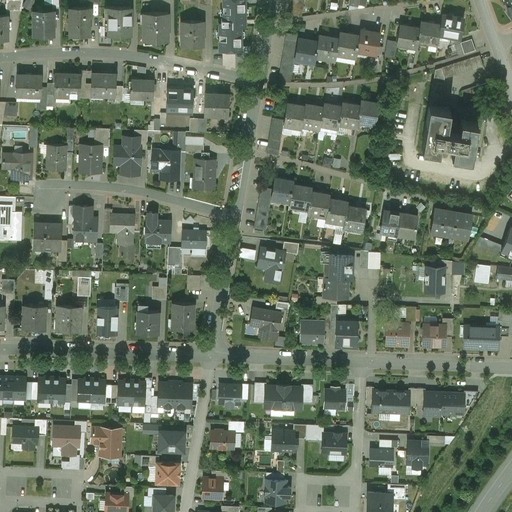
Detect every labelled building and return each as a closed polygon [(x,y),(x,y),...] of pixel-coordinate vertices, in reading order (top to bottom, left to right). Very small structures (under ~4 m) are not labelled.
[(22,0),(5,0),(6,11),(21,11),(22,0)] [(31,10),(36,0),(35,0),(26,0),(23,6),(31,10)] [(91,7),(69,7),(69,35),(89,35),(89,17),(91,17),(91,7)] [(130,7),(104,7),(104,17),(108,17),(108,26),(104,26),(104,35),(131,35),(130,7)] [(53,10),(33,10),(33,22),(34,22),(34,35),(33,35),(33,36),(54,36),(53,10)] [(168,12),(142,13),(142,41),(168,41),(168,12)] [(464,18),(442,14),(440,24),(438,35),(460,38),(464,18)] [(202,21),(181,21),(181,37),(182,37),(182,45),(181,45),(181,46),(202,46),(202,21)] [(440,24),(420,21),(419,28),(417,41),(437,45),(438,35),(440,24)] [(419,28),(400,24),(397,42),(396,44),(416,48),(417,41),(419,28)] [(239,26),(219,26),(219,54),(239,54),(239,26)] [(380,33),(360,29),(359,36),(357,51),(376,54),(380,33)] [(359,36),(339,32),(338,39),(336,54),(355,57),(357,51),(359,36)] [(338,39),(319,35),(318,41),(315,57),(335,60),(336,54),(338,39)] [(318,41),(298,38),(297,41),(296,47),(295,53),(294,59),(294,60),(314,63),(315,57),(318,41)] [(471,39),(460,43),(464,54),(475,51),(471,39)] [(397,42),(387,40),(385,55),(394,57),(396,44),(397,42)] [(479,56),(441,68),(444,78),(483,66),(479,56)] [(441,68),(435,70),(433,77),(444,79),(444,78),(441,68)] [(79,73),(56,72),(55,83),(55,95),(56,95),(56,94),(69,94),(69,96),(84,97),(85,83),(79,83),(79,73)] [(116,74),(91,73),(91,83),(90,94),(114,95),(115,95),(115,86),(116,74)] [(41,75),(16,74),(16,95),(40,96),(41,96),(41,87),(41,75)] [(153,80),(131,79),(131,87),(130,87),(130,97),(152,98),(153,80)] [(55,83),(47,83),(47,87),(47,94),(55,95),(55,83)] [(443,84),(433,83),(429,105),(440,107),(443,84)] [(488,83),(461,92),(464,102),(491,93),(488,83)] [(123,86),(115,86),(115,95),(114,95),(114,102),(122,102),(123,86)] [(193,88),(167,87),(166,108),(166,112),(167,112),(167,108),(182,109),(182,113),(192,113),(193,88)] [(69,94),(56,94),(56,95),(55,95),(55,101),(54,101),(55,101),(69,102),(69,96),(69,94)] [(229,95),(205,94),(204,115),(205,115),(205,112),(218,112),(218,115),(228,116),(229,95)] [(46,100),(40,100),(40,101),(37,101),(36,109),(46,110),(46,100)] [(378,103),(361,100),(360,105),(357,122),(375,125),(378,103)] [(17,102),(6,102),(4,113),(3,116),(17,116),(17,102)] [(360,105),(342,102),(341,106),(338,124),(349,126),(349,125),(355,126),(355,127),(356,127),(357,122),(360,105)] [(305,106),(287,103),(284,120),(283,125),(301,128),(301,125),(305,106)] [(341,106),(323,103),(323,107),(320,125),(338,128),(338,124),(341,106)] [(323,107),(305,104),(305,106),(301,125),(319,128),(320,125),(323,107)] [(429,105),(421,149),(438,152),(440,140),(453,142),(451,156),(471,160),(477,123),(460,120),(459,127),(447,124),(449,109),(440,107),(429,105)] [(198,118),(190,118),(189,132),(197,132),(198,118)] [(207,119),(198,118),(197,132),(206,132),(207,119)] [(110,129),(97,128),(97,145),(101,145),(101,146),(109,146),(110,129)] [(147,130),(134,130),(131,147),(140,148),(147,148),(147,130)] [(67,145),(46,144),(45,169),(66,170),(67,154),(67,145)] [(203,145),(185,144),(185,152),(203,153),(203,145)] [(97,145),(80,145),(80,154),(83,154),(82,168),(91,168),(91,171),(100,172),(101,146),(101,145),(97,145)] [(131,147),(115,147),(114,163),(122,163),(122,173),(138,174),(138,164),(139,164),(139,163),(138,163),(138,157),(139,157),(140,148),(131,147)] [(279,149),(267,147),(266,153),(278,155),(279,149)] [(179,151),(153,150),(152,167),(161,168),(160,178),(178,179),(179,151)] [(13,154),(3,153),(2,167),(13,168),(13,178),(30,178),(30,153),(13,153),(13,154)] [(333,166),(340,167),(341,158),(334,157),(333,166)] [(215,159),(195,158),(195,159),(194,179),(190,178),(189,187),(192,188),(213,189),(214,188),(213,188),(214,160),(215,160),(215,159)] [(293,180),(274,177),(272,189),(271,195),(271,199),(289,202),(292,184),(293,180)] [(311,187),(292,184),(289,202),(289,206),(307,209),(310,191),(311,187)] [(329,195),(310,191),(307,209),(307,213),(325,216),(328,198),(329,195)] [(271,195),(259,193),(258,198),(270,201),(271,199),(271,195)] [(12,197),(0,195),(0,224),(5,224),(4,238),(4,239),(21,240),(22,211),(12,211),(12,197)] [(347,202),(328,198),(325,216),(325,220),(336,222),(344,223),(347,206),(347,202)] [(91,206),(75,206),(75,217),(75,218),(87,218),(90,218),(91,206)] [(365,209),(347,206),(344,223),(343,227),(362,231),(365,209)] [(471,215),(434,208),(429,232),(467,238),(471,215)] [(400,213),(383,210),(380,232),(387,233),(397,235),(400,213)] [(170,221),(156,221),(156,212),(147,212),(147,221),(146,221),(145,240),(147,240),(147,241),(160,242),(160,241),(169,241),(170,221)] [(417,216),(400,213),(397,235),(403,236),(403,234),(413,236),(413,239),(417,216)] [(112,214),(110,214),(110,220),(109,232),(110,232),(117,232),(116,244),(121,244),(133,244),(133,243),(132,243),(132,232),(133,232),(134,215),(112,214)] [(87,218),(75,218),(75,217),(74,217),(74,224),(73,239),(96,240),(97,218),(90,218),(87,218)] [(336,222),(325,220),(324,227),(335,229),(336,222)] [(61,224),(35,223),(34,248),(35,248),(50,248),(50,249),(58,249),(61,249),(61,240),(61,224)] [(511,227),(503,246),(500,255),(511,259),(511,227)] [(206,230),(182,230),(181,247),(182,247),(205,248),(206,230)] [(397,235),(387,233),(386,240),(396,242),(397,235)] [(503,246),(480,236),(474,244),(500,255),(503,246)] [(67,240),(61,240),(61,249),(58,249),(58,261),(66,261),(67,240)] [(299,243),(284,241),(282,248),(297,251),(299,243)] [(103,243),(95,243),(95,258),(102,258),(103,243)] [(133,244),(121,244),(121,256),(133,256),(133,244)] [(255,259),(257,249),(242,246),(240,256),(255,259)] [(285,252),(260,248),(257,265),(271,268),(269,280),(280,282),(282,270),(285,252)] [(368,251),(360,250),(359,268),(367,268),(368,251)] [(368,267),(381,268),(381,251),(369,251),(368,267)] [(352,255),(327,254),(325,278),(347,279),(351,279),(352,255)] [(444,267),(425,266),(424,291),(444,292),(444,274),(445,267),(444,267)] [(511,268),(498,267),(496,279),(511,280),(511,268)] [(54,283),(54,268),(35,268),(35,283),(54,283)] [(480,268),(480,277),(489,277),(490,268),(480,268)] [(200,275),(187,275),(186,289),(199,290),(200,275)] [(91,277),(77,277),(77,295),(90,296),(91,277)] [(325,278),(323,278),(322,297),(326,297),(326,298),(337,298),(346,299),(347,279),(325,278)] [(15,279),(2,279),(1,293),(14,293),(15,279)] [(53,284),(45,283),(44,299),(52,300),(53,284)] [(166,287),(152,286),(152,299),(166,299),(166,287)] [(128,287),(115,287),(114,300),(128,301),(128,287)] [(288,302),(276,301),(275,308),(287,310),(288,302)] [(194,303),(172,302),(171,328),(193,329),(194,303)] [(338,314),(346,314),(346,305),(338,304),(338,314)] [(45,305),(27,305),(26,319),(23,319),(23,329),(44,329),(45,305)] [(80,306),(57,305),(57,306),(59,306),(59,321),(60,321),(59,329),(57,329),(56,330),(79,331),(80,306)] [(159,311),(147,310),(147,305),(137,305),(137,333),(158,334),(159,311)] [(117,307),(98,306),(97,331),(116,332),(117,307)] [(416,307),(406,306),(405,321),(415,321),(416,307)] [(281,313),(252,308),(249,324),(261,326),(259,337),(275,339),(277,329),(278,329),(281,313)] [(510,312),(499,310),(498,320),(510,322),(510,314),(510,312)] [(510,322),(498,320),(498,327),(498,336),(511,336),(511,311),(510,312),(510,314),(510,322)] [(330,313),(320,313),(320,322),(324,322),(324,330),(330,330),(330,313)] [(453,318),(442,318),(442,325),(445,325),(445,336),(453,336),(453,318)] [(337,320),(336,320),(336,330),(335,342),(356,343),(356,321),(337,320)] [(320,322),(301,321),(301,331),(303,331),(302,341),(322,342),(323,332),(324,332),(324,330),(324,322),(320,322)] [(408,324),(387,323),(386,344),(407,345),(408,324)] [(442,325),(423,325),(423,327),(421,329),(421,333),(423,335),(422,346),(444,346),(445,336),(445,325),(442,325)] [(498,327),(466,325),(465,347),(497,349),(498,336),(498,327)] [(14,377),(3,376),(2,398),(13,399),(14,377)] [(26,377),(14,377),(13,399),(25,399),(26,381),(26,377)] [(52,378),(38,377),(38,382),(37,400),(37,401),(51,402),(52,378)] [(65,379),(52,378),(51,402),(64,402),(65,384),(65,379)] [(92,379),(78,379),(78,393),(77,401),(91,401),(92,379)] [(105,380),(92,379),(91,401),(104,402),(105,385),(105,380)] [(132,381),(118,381),(117,403),(117,404),(131,405),(132,381)] [(145,382),(132,381),(131,405),(144,405),(145,388),(145,382)] [(169,383),(158,382),(158,396),(157,406),(165,406),(174,407),(175,381),(169,381),(169,383)] [(192,384),(181,383),(181,381),(175,381),(174,407),(178,407),(190,407),(191,407),(191,405),(192,384)] [(266,382),(254,382),(254,402),(265,403),(265,386),(266,386),(266,382)] [(241,385),(219,384),(218,403),(226,403),(226,406),(232,406),(232,403),(240,404),(240,399),(241,385)] [(283,408),(284,384),(278,384),(278,386),(266,386),(265,386),(265,403),(264,407),(283,408)] [(289,384),(284,384),(283,408),(301,409),(301,402),(302,387),(301,387),(289,387),(289,384)] [(301,384),(301,387),(302,387),(301,402),(312,402),(313,384),(301,384)] [(373,387),(366,386),(365,404),(372,405),(373,390),(373,387)] [(424,392),(425,392),(425,388),(416,388),(415,406),(424,406),(424,392)] [(331,389),(325,389),(324,407),(336,407),(336,410),(344,410),(345,390),(339,390),(331,389)] [(373,390),(372,405),(372,411),(390,412),(391,391),(373,390)] [(469,406),(478,391),(464,390),(464,394),(463,406),(469,406)] [(408,392),(391,391),(390,412),(408,413),(408,406),(409,392),(408,392)] [(440,412),(441,393),(425,392),(424,392),(424,406),(423,415),(440,415),(440,412)] [(464,394),(441,393),(440,412),(463,413),(463,406),(464,394)] [(47,419),(35,419),(34,428),(38,428),(37,434),(46,435),(47,419)] [(87,421),(74,420),(74,426),(79,426),(79,431),(86,432),(87,421)] [(245,421),(228,421),(228,431),(234,431),(234,429),(245,429),(245,421)] [(160,424),(143,423),(143,433),(159,434),(160,430),(160,424)] [(306,424),(293,424),(293,430),(294,431),(293,437),(296,437),(296,438),(305,438),(306,437),(306,424)] [(323,425),(306,424),(306,437),(312,437),(311,440),(322,441),(322,433),(323,433),(323,425)] [(74,426),(54,425),(53,445),(62,445),(62,454),(70,454),(73,454),(75,454),(76,446),(78,446),(79,431),(79,426),(74,426)] [(34,428),(13,427),(13,441),(24,441),(24,447),(33,447),(33,441),(37,442),(37,434),(38,428),(34,428)] [(120,428),(92,427),(92,441),(101,442),(100,454),(119,455),(120,428)] [(160,430),(159,434),(159,449),(183,451),(184,431),(160,430)] [(228,431),(211,430),(210,447),(218,448),(218,449),(225,449),(225,448),(233,448),(234,431),(228,431)] [(293,430),(273,430),(272,450),(294,451),(294,445),(296,443),(296,438),(296,437),(293,437),(294,431),(293,430)] [(323,433),(322,433),(322,441),(322,452),(345,453),(346,434),(340,434),(340,433),(334,432),(334,434),(323,433)] [(445,436),(427,435),(426,443),(444,444),(445,436)] [(379,439),(379,448),(391,448),(391,439),(379,439)] [(414,440),(407,440),(406,463),(412,463),(412,466),(421,467),(421,464),(427,464),(427,445),(414,445),(414,440)] [(379,448),(369,447),(369,466),(393,467),(394,448),(391,448),(379,448)] [(69,461),(61,461),(61,468),(72,469),(73,454),(70,454),(69,461)] [(159,455),(141,455),(141,465),(157,465),(157,462),(157,461),(157,462),(159,462),(159,455)] [(159,462),(157,462),(157,461),(157,462),(157,465),(156,481),(177,482),(178,482),(178,476),(179,476),(178,475),(178,470),(179,469),(178,468),(179,463),(178,462),(159,462)] [(229,471),(211,470),(211,477),(222,478),(222,479),(229,479),(229,471)] [(211,477),(203,477),(202,497),(212,497),(213,499),(219,499),(220,498),(221,498),(222,479),(222,478),(211,477)] [(285,480),(266,480),(266,502),(286,503),(286,496),(290,496),(290,487),(287,487),(287,480),(285,480)] [(387,483),(387,493),(392,493),(392,498),(405,499),(406,484),(387,483)] [(134,486),(120,486),(120,494),(127,494),(127,498),(133,498),(134,486)] [(166,488),(148,487),(147,496),(152,496),(154,496),(154,495),(165,495),(166,488)] [(387,493),(367,492),(366,511),(391,511),(392,498),(392,493),(387,493)] [(120,494),(106,493),(105,511),(124,511),(126,511),(127,498),(127,494),(120,494)] [(165,495),(154,495),(154,496),(152,496),(152,505),(154,505),(153,511),(172,511),(173,495),(165,495)]
